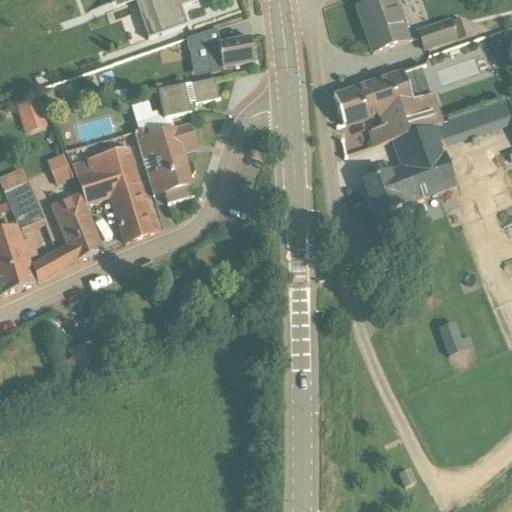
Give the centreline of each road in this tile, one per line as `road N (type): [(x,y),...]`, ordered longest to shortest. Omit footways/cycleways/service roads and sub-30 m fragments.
road 1 (tertiary): [(301,511),(287,109)]
road 2 (unclassified): [(0,316),(195,232),(237,128),(287,109)]
road 3 (residential): [(305,0),(337,252)]
